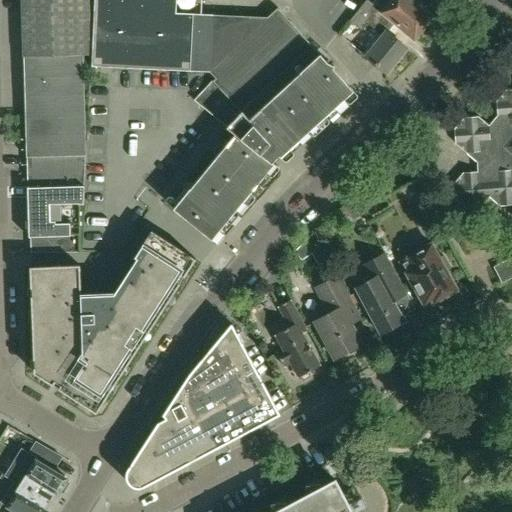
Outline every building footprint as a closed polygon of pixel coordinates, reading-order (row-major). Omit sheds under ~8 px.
[(86,138),(84,70),(83,56),(90,56),(88,0),(22,0),(27,158),(29,238),(30,237),(31,253),(80,253),(80,204),(83,204),(86,138)] [(95,0),(93,68),(114,68),(210,72),(215,76),(195,99),(236,133),(174,207),(212,239),(220,229),(223,232),(240,212),(236,209),(250,193),(254,196),(270,176),(266,173),(274,164),(273,162),(279,156),(280,157),(281,156),(289,149),(293,152),(309,137),(312,135),(308,132),(325,116),(328,120),(347,103),(344,99),(354,90),(352,88),(320,53),(320,54),(278,8),(267,17),(174,14),(174,0),(95,0)] [(386,74),(406,49),(387,33),(394,23),(380,11),(380,10),(367,0),(366,0),(352,18),(363,27),(366,23),(383,37),(366,57),(386,74)] [(414,39),(431,19),(408,0),(380,0),(380,10),(380,11),(394,23),(414,39)] [(511,89),(506,90),(496,101),(497,115),(489,125),(478,116),(464,117),(454,128),(455,143),(482,166),(477,171),(463,172),(453,184),(454,198),(466,208),(480,206),(490,195),(501,205),(511,203),(511,89)] [(389,191),(374,176),(353,195),(363,214),(389,191)] [(505,236),(497,223),(483,231),(490,244),(505,236)] [(81,320),(133,356),(195,259),(152,231),(135,257),(137,258),(114,293),(80,295),(79,265),(30,267),(32,320),(81,320)] [(328,255),(315,232),(298,250),(302,254),(314,252),(318,259),(328,255)] [(401,262),(425,304),(433,300),(435,303),(444,298),(445,300),(452,296),(451,294),(458,290),(446,271),(451,268),(445,257),(440,259),(432,244),(401,262)] [(357,288),(382,334),(394,327),(395,329),(409,322),(401,307),(398,309),(394,301),(407,294),(386,254),(364,265),(372,279),(357,288)] [(511,276),(511,257),(493,267),(501,282),(511,276)] [(352,324),(362,318),(339,275),(317,287),(331,314),(316,322),(336,358),(349,351),(351,355),(361,350),(359,346),(362,344),(352,324)] [(301,377),(305,380),(310,378),(309,372),(321,366),(302,332),(307,330),(291,301),(280,307),(291,328),(276,336),(284,350),(278,353),(285,367),(291,363),(299,378),(301,377)] [(81,320),(32,320),(34,373),(52,384),(59,389),(96,413),(133,356),(81,320)] [(277,416),(280,414),(279,413),(232,325),(231,324),(228,327),(211,348),(208,351),(208,352),(202,360),(201,359),(189,374),(162,415),(164,416),(165,419),(158,423),(158,422),(131,464),(143,487),(189,462),(198,458),(201,456),(209,452),(242,434),(251,430),(254,428),(277,416)] [(66,481),(65,477),(64,476),(53,470),(61,457),(35,441),(28,453),(20,448),(4,474),(20,484),(21,482),(41,495),(39,499),(48,505),(55,493),(59,492),(66,481)] [(39,499),(41,495),(21,482),(20,484),(4,474),(0,471),(0,488),(1,490),(0,491),(0,500),(7,505),(6,507),(15,511),(46,511),(46,509),(48,505),(39,499)] [(352,511),(349,505),(336,480),(276,511),(352,511)]
